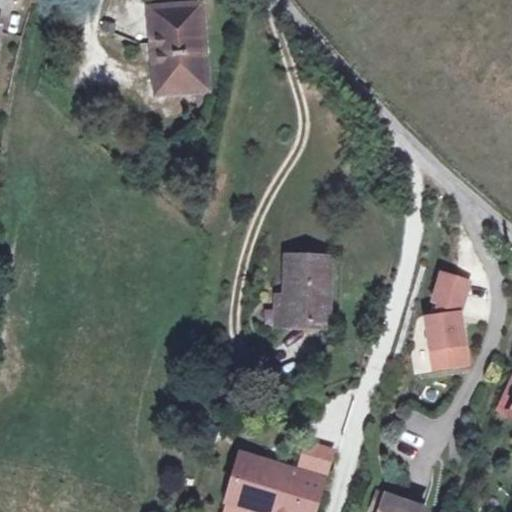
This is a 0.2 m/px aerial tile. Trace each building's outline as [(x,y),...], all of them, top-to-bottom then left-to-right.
[(208,89),(208,2),(159,4),(159,91),(208,89)] [(290,261),(289,301),(288,330),(332,330),(335,262),(290,261)] [(470,369),(464,274),(433,276),(435,311),(425,312),(429,371),(470,369)] [(274,330),(288,330),(289,301),(275,301),(274,330)] [(217,438),(205,434),(200,449),(212,452),(217,438)] [(333,465),(308,457),(302,476),(327,484),(333,465)] [(262,473),(242,467),(229,510),(234,511),(317,511),(322,496),(303,489),(304,487),(285,481),(285,484),(261,476),(262,473)] [(370,511),(381,511),(387,498),(376,494),(370,511)] [(425,511),(426,510),(387,498),(381,511),(425,511)]
